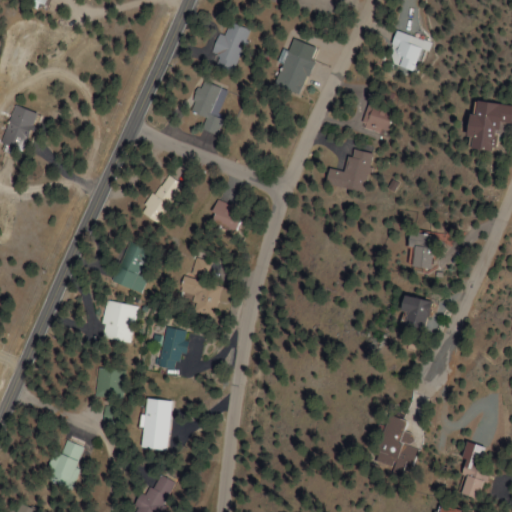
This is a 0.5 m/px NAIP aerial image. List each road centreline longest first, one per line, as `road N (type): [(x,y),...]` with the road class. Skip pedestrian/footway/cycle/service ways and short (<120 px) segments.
road 1 (residential): [(204,511),(286,191),(373,0)]
road 2 (secondary): [(0,413),(182,0)]
road 3 (residential): [(511,193),(429,399)]
road 4 (residential): [(286,191),(128,125)]
